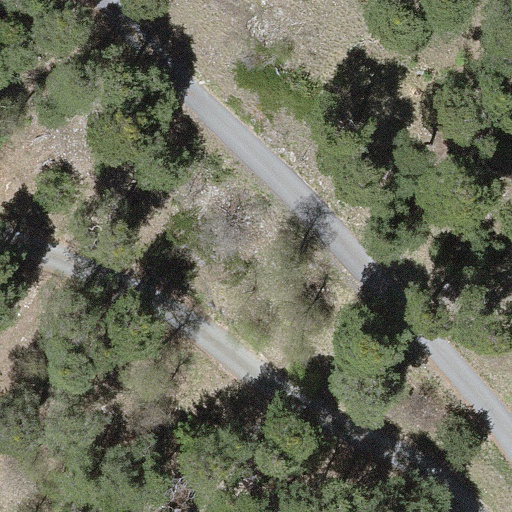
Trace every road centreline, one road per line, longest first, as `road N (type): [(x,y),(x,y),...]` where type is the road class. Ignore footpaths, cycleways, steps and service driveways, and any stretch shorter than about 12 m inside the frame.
road 1 (unclassified): [(511,436),(101,0)]
road 2 (unclassified): [(465,511),(411,460),(289,401),(165,302),(98,268),(0,238)]
